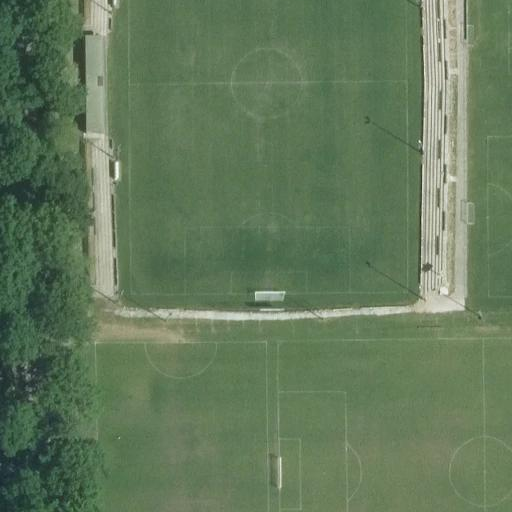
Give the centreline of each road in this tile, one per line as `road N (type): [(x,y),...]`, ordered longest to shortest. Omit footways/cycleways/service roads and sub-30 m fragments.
road 1 (residential): [(27,291),(18,0)]
road 2 (residential): [(39,511),(27,291)]
